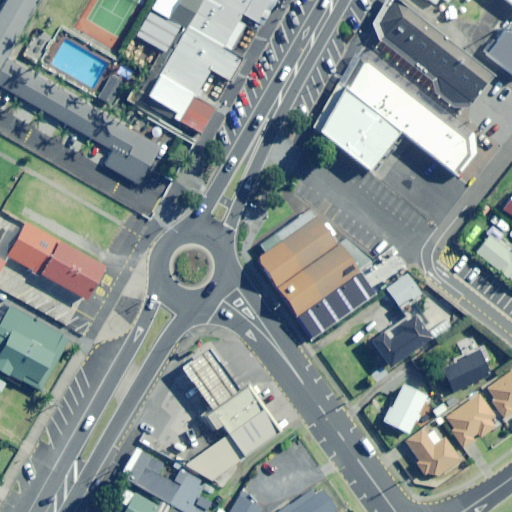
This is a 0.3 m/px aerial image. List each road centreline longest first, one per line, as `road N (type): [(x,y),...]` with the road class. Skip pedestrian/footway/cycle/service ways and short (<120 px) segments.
road 1 (tertiary): [(273,341),(395,511)]
road 2 (secondary): [(192,305),(93,462),(76,468)]
road 3 (secondary): [(76,468),(82,434),(157,283)]
road 4 (secondary): [(334,0),(256,138)]
